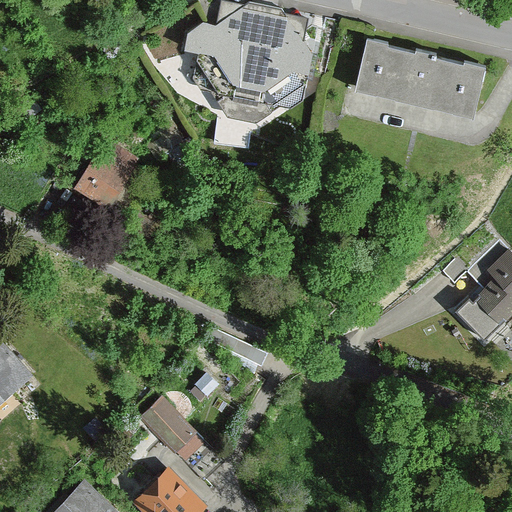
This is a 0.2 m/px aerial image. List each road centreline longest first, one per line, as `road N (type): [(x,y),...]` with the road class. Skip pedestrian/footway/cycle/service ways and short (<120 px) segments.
road 1 (unclassified): [(511,435),(286,350),(0,216)]
road 2 (residential): [(511,34),(369,0)]
